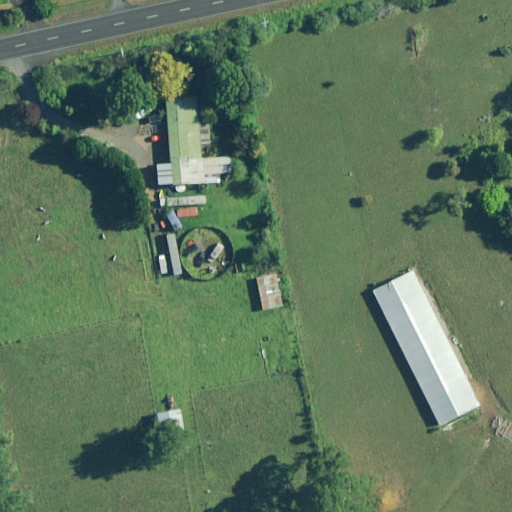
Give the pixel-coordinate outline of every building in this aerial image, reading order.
[(211,146),(209,97),(167,99),(170,163),(157,164),(158,185),(232,182),(231,157),(201,158),(201,146),(211,146)] [(176,234),(168,235),(170,255),(179,255),(176,234)] [(481,405),(414,271),(373,291),(439,426),(481,405)] [(284,306),(278,273),(257,277),(263,310),(284,306)] [(192,345),(176,346),(179,385),(195,384),(192,345)] [(183,426),(180,409),(157,414),(160,431),(183,426)]
